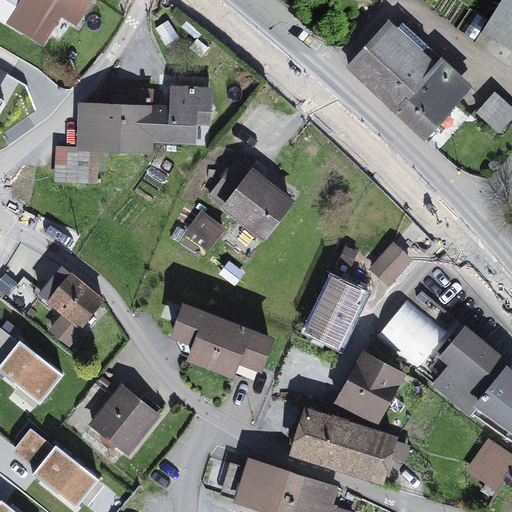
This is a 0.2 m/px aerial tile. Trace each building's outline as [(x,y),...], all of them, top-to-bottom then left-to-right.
[(62,14),(74,22),(87,0),(25,0),(11,23),(44,43),(62,14)] [(511,4),(511,0),(503,0),(485,28),(494,33),(511,4)] [(511,44),(511,4),(494,33),(511,44)] [(404,74),(417,86),(441,60),(403,24),(394,34),(388,28),(350,69),(381,98),(404,74)] [(381,98),(423,138),(466,94),(435,68),(442,60),(441,60),(417,86),(404,74),(381,98)] [(466,94),(471,88),(442,60),(435,68),(466,94)] [(141,150),(143,130),(149,130),(149,126),(148,126),(150,112),(151,107),(152,92),(108,89),(107,108),(81,107),(80,145),(141,150)] [(191,89),(191,91),(176,90),(174,109),(151,107),(150,112),(148,126),(149,126),(149,130),(156,131),(155,138),(191,141),(192,122),(207,124),(209,93),(195,91),(195,89),(191,89)] [(478,115),(499,132),(511,116),(511,111),(494,96),(478,115)] [(60,149),(59,180),(95,182),(96,151),(60,149)] [(263,237),(290,202),(237,162),(210,196),(263,237)] [(208,248),(223,228),(204,214),(189,234),(208,248)] [(394,246),(373,269),(389,284),(410,260),(394,246)] [(367,257),(346,247),(338,266),(358,275),(367,257)] [(22,269),(28,261),(22,257),(16,265),(22,269)] [(53,331),(69,343),(103,302),(64,269),(42,295),(66,315),(53,331)] [(349,322),(352,317),(353,317),(358,307),(353,305),(361,288),(346,280),(343,286),(333,281),(306,336),(332,349),(335,343),(341,345),(351,323),(349,322)] [(200,365),(211,369),(228,324),(186,308),(176,335),(191,341),(195,350),(192,358),(201,362),(200,365)] [(259,367),(270,341),(228,324),(211,369),(221,373),(222,370),(231,373),(235,365),(244,361),(259,367)] [(15,328),(0,347),(0,369),(38,401),(66,368),(15,328)] [(511,429),(511,375),(511,374),(511,366),(466,328),(441,356),(443,357),(437,364),(446,372),(435,385),(472,416),(473,415),(505,438),(511,429)] [(192,358),(195,350),(191,341),(176,335),(175,338),(182,354),(192,358)] [(338,404),(375,425),(402,375),(366,355),(338,404)] [(241,377),(258,370),(259,367),(244,361),(235,365),(231,373),(241,377)] [(116,442),(128,451),(156,416),(155,415),(139,402),(123,389),(94,424),(106,434),(103,439),(112,446),(116,442)] [(155,415),(160,409),(144,396),(139,402),(155,415)] [(342,467),(342,466),(359,471),(371,434),(345,426),(347,421),(311,407),(307,413),(306,413),(294,452),(342,467)] [(52,430),(21,468),(76,508),(103,472),(52,430)] [(371,434),(359,471),(385,480),(392,458),(389,457),(394,442),(371,434)] [(392,458),(398,460),(403,445),(394,442),(389,457),(392,458)] [(481,462),(506,479),(511,470),(511,461),(492,447),(481,462)] [(250,473),(241,501),(276,511),(286,511),(298,476),(253,462),(250,473)] [(506,479),(481,462),(473,473),(498,490),(506,479)] [(224,496),(241,501),(250,473),(233,468),(224,496)] [(344,511),(330,508),(336,487),(298,476),(286,511),(344,511)] [(29,511),(0,487),(0,511),(29,511)]
